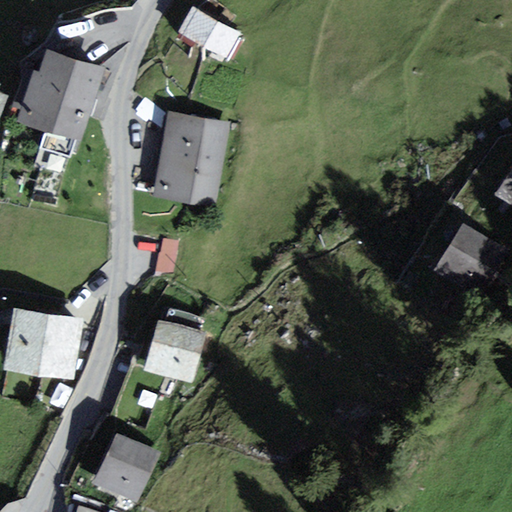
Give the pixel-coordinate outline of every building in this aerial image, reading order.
[(186,3),(172,30),(227,60),(241,33),(186,3)] [(16,44),(0,107),(0,119),(69,137),(88,62),(16,44)] [(230,121),(162,110),(148,194),(216,205),(230,121)] [(511,168),(497,194),(511,203),(511,168)] [(509,249),(464,222),(434,270),(479,297),(509,249)] [(159,262),(175,265),(180,235),(164,232),(159,262)] [(74,317),(0,306),(0,367),(66,376),(74,317)] [(210,332),(147,320),(137,372),(200,384),(210,332)] [(159,455),(110,435),(89,485),(139,505),(159,455)]
